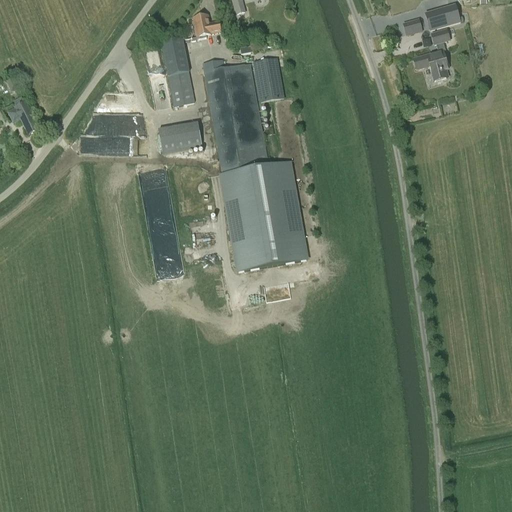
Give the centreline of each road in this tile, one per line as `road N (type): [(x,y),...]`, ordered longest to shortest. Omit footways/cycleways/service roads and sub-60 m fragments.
road 1 (unclassified): [(440,511),(394,143),(347,0)]
road 2 (unclassified): [(0,199),(40,157),(153,0)]
